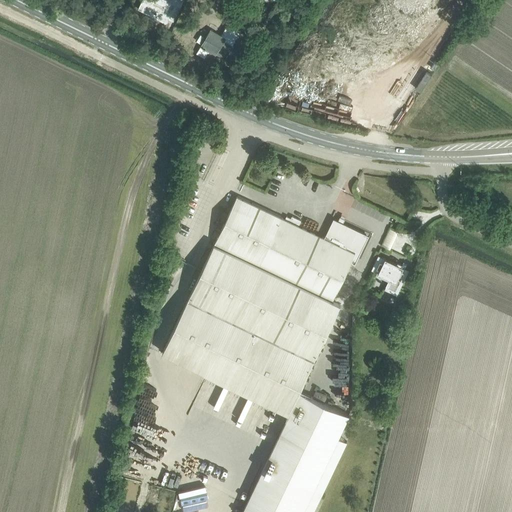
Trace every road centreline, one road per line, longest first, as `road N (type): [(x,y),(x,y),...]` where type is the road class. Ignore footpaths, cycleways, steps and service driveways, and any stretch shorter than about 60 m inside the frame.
road 1 (unclassified): [(443,171),(300,148),(86,51)]
road 2 (primary): [(444,157),(324,142),(93,38)]
